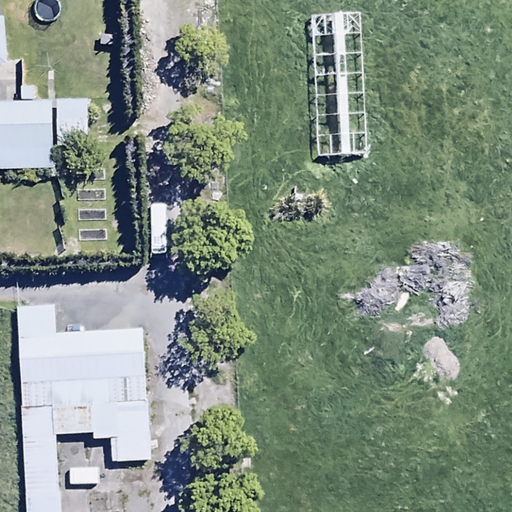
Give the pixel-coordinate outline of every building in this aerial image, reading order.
[(432,5),(383,8),(392,178),(440,175),(432,5)] [(374,16),(321,19),(328,166),(382,163),(374,16)] [(19,106),(0,106),(0,173),(53,173),(52,105),(34,106),(34,91),(19,91),(19,106)] [(87,104),(55,104),(55,150),(87,150),(87,104)] [(153,336),(26,342),(34,511),(92,511),(90,475),(159,472),(153,336)]
